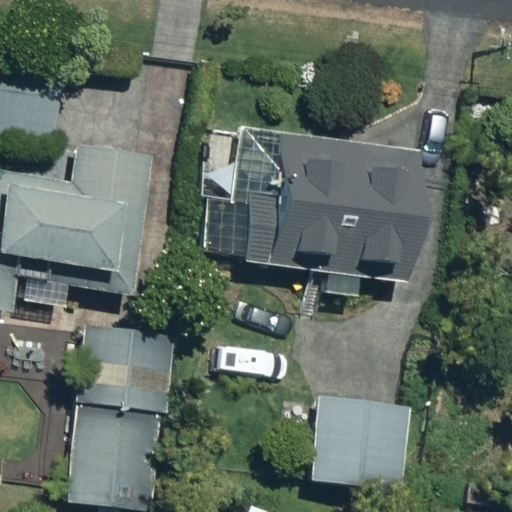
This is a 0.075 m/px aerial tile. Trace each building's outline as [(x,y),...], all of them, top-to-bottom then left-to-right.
[(0,136),(50,143),(62,48),(0,40),(0,136)] [(323,294),(354,298),(357,279),(401,285),(419,148),(242,125),(232,199),(212,196),(203,258),(326,274),(323,294)] [(0,312),(7,314),(14,262),(26,264),(19,305),(59,310),(63,288),(130,298),(152,153),(78,143),(73,180),(0,169),(0,312)] [(67,500),(149,510),(172,336),(84,324),(75,401),(80,401),(67,500)] [(211,356),(297,370),(301,345),(215,332),(211,356)] [(304,483),(386,493),(397,403),(315,393),(304,483)]
